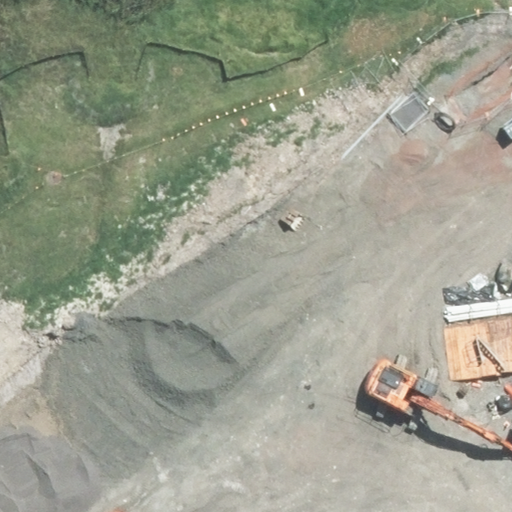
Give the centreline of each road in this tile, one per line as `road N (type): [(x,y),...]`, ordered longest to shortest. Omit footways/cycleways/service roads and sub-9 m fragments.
road 1 (primary): [(511,471),(0,425)]
road 2 (primary): [(62,0),(128,136),(212,211),(354,280)]
road 3 (primary): [(0,247),(354,280)]
road 4 (primary): [(354,280),(511,294)]
